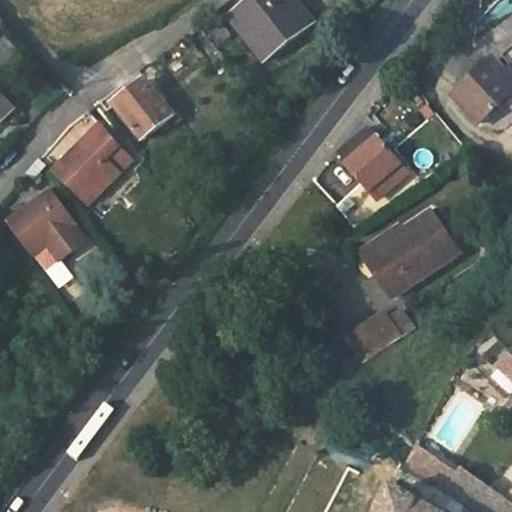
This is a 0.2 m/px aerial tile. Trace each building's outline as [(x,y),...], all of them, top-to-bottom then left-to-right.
[(314,24),(295,0),(235,0),(224,8),(265,61),(314,24)] [(481,124),(511,96),(511,81),(504,73),(496,64),(485,75),(468,90),(458,99),(481,124)] [(468,90),(485,75),(477,66),(461,82),(468,90)] [(141,72),(132,79),(109,96),(143,141),(174,117),(141,72)] [(0,121),(13,110),(0,95),(0,121)] [(371,192),(382,183),(386,187),(401,174),(397,169),(402,165),(381,141),(386,137),(374,124),(339,153),(371,192)] [(57,173),(90,206),(120,175),(106,161),(121,148),(101,128),(57,173)] [(366,191),(360,196),(365,202),(371,197),(366,191)] [(10,224),(33,256),(47,245),(59,262),(85,243),(73,226),(75,225),(52,193),(10,224)] [(411,244),(373,269),(392,297),(458,252),(433,213),(404,232),(411,244)] [(363,253),(373,269),(411,244),(404,232),(401,228),(363,253)] [(399,307),(388,315),(401,334),(412,327),(399,307)] [(398,338),(387,321),(382,314),(344,340),(359,364),(398,338)] [(511,360),(503,369),(493,380),(510,396),(511,395),(511,360)] [(406,470),(446,493),(463,469),(422,443),(406,470)] [(463,469),(446,493),(476,511),(511,511),(511,503),(507,500),(463,469)] [(435,511),(395,490),(382,511),(435,511)]
